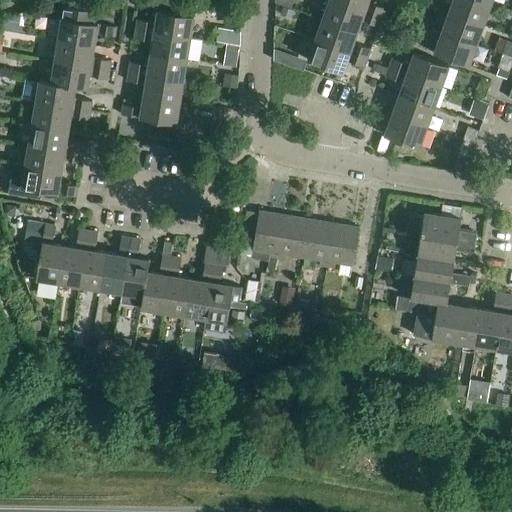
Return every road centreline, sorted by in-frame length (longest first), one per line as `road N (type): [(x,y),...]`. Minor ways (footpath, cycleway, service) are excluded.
road 1 (residential): [(511,192),(297,158),(261,135)]
road 2 (residential): [(261,135),(201,198),(117,186)]
road 3 (residential): [(261,135),(261,0)]
